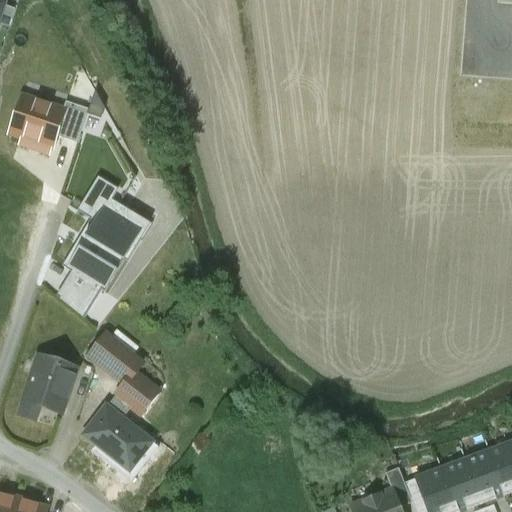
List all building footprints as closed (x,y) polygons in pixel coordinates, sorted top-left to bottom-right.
[(23,98),(11,135),(52,148),(56,138),(65,112),(63,111),(23,98)] [(66,103),(63,111),(65,112),(56,138),(78,144),(88,110),(66,103)] [(127,263),(151,224),(112,201),(119,191),(98,178),(77,212),(91,221),(63,267),(72,273),(102,291),(105,292),(124,260),(127,263)] [(102,291),(72,273),(57,297),(85,319),(102,291)] [(166,383),(106,336),(89,357),(125,385),(129,380),(153,399),(166,383)] [(40,358),(24,405),(63,417),(79,371),(40,358)] [(153,399),(129,380),(125,385),(116,395),(132,408),(141,415),(153,399)] [(116,395),(84,436),(130,472),(152,444),(122,420),(132,408),(116,395)] [(511,442),(465,460),(481,506),(511,494),(511,442)] [(464,511),(481,506),(465,460),(416,478),(428,511),(464,511)] [(400,511),(392,490),(351,507),(353,511),(400,511)] [(0,511),(15,511),(18,500),(11,498),(11,500),(0,497),(0,511)] [(18,500),(15,511),(46,511),(47,510),(25,504),(25,503),(18,500)]
